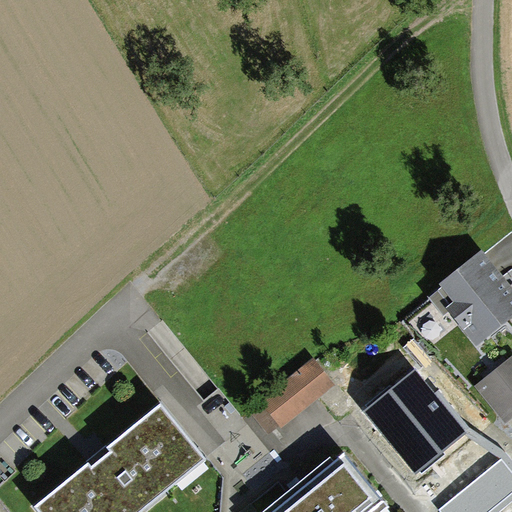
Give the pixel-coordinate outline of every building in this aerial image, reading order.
[(454,321),(476,349),(511,320),(511,286),(483,250),(440,285),(442,289),(428,299),(450,325),(454,321)] [(406,348),(422,366),(431,359),(414,340),(406,348)] [(511,419),(511,356),(477,387),(507,423),(511,419)] [(316,359),(261,401),(263,404),(254,410),(274,434),(281,426),(283,429),(337,384),(316,359)] [(366,411),(415,472),(465,432),(415,371),(366,411)] [(34,511),(149,511),(210,462),(162,403),(107,448),(112,453),(93,467),(89,462),(32,509),(34,511)] [(272,511),(364,511),(382,498),(346,454),(272,511)] [(485,511),(511,490),(511,474),(501,462),(442,511),(443,511),(485,511)]
